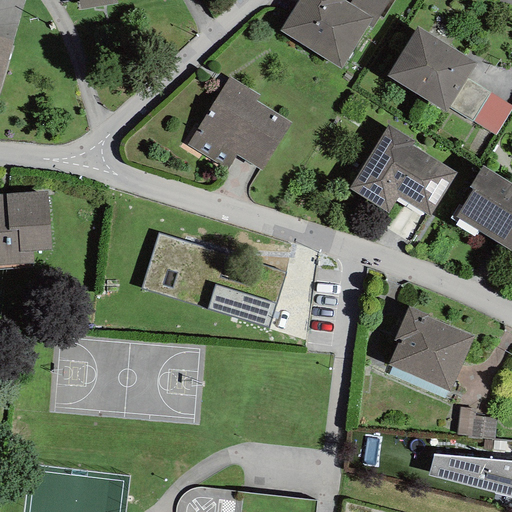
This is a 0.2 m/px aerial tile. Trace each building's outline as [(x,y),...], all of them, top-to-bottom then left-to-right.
[(78,0),(80,11),(116,5),(115,0),(78,0)] [(344,0),(298,0),(279,31),(340,70),(368,26),(371,28),(388,0),(351,0),(349,4),(344,1),(344,0)] [(476,64),(417,27),(386,76),(446,113),(449,108),(466,79),(476,64)] [(0,84),(13,41),(0,37),(0,84)] [(259,96),(228,77),(187,145),(228,169),(236,155),(262,171),(291,123),(256,102),(259,96)] [(489,93),(466,79),(449,108),(472,121),(489,93)] [(511,109),(511,106),(489,93),(472,121),(496,136),(511,109)] [(414,142),(387,126),(349,189),(388,213),(398,197),(429,216),(456,173),(412,146),(414,142)] [(511,249),(511,184),(482,166),(469,187),(473,190),(455,217),(510,252),(511,249)] [(47,191),(0,194),(0,265),(32,263),(31,252),(51,250),(47,191)] [(285,273),(158,235),(141,290),(268,328),(285,273)] [(428,315),(408,307),(394,341),(397,342),(387,366),(450,392),(474,336),(427,317),(428,315)] [(495,434),(498,410),(461,406),(458,429),(495,434)] [(511,462),(432,455),(428,476),(511,498),(511,462)]
